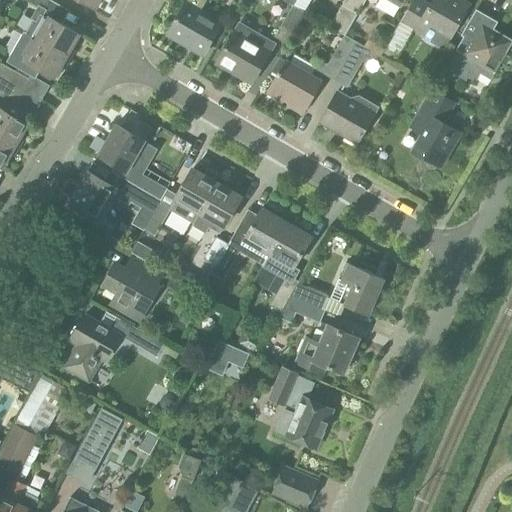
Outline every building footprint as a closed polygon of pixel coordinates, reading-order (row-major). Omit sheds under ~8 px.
[(24,0),(44,11),(50,0),(49,0),(24,0)] [(78,0),(96,10),(102,0),(78,0)] [(344,0),(329,26),(344,35),(364,0),(344,0)] [(459,0),(432,0),(430,4),(423,0),(413,0),(399,23),(432,43),(434,40),(446,47),(451,38),(450,37),(469,5),(459,0)] [(204,57),(222,25),(185,4),(167,36),(204,57)] [(292,8),(274,37),(286,44),(303,15),(292,8)] [(491,81),(502,62),(507,65),(511,58),(506,55),(511,45),(511,40),(494,30),(498,23),(476,10),(461,36),(464,37),(456,51),(459,52),(448,70),(466,81),(467,78),(476,83),(481,75),(491,81)] [(0,52),(3,55),(27,20),(16,13),(0,36),(0,52)] [(35,20),(27,33),(37,38),(69,57),(81,36),(49,17),(49,18),(42,14),(38,21),(35,20)] [(273,51),(235,29),(215,64),(253,86),(273,51)] [(56,79),(69,57),(37,38),(27,33),(26,32),(13,55),(56,79)] [(324,80),(322,79),(325,74),(335,81),(350,55),(358,42),(345,35),(328,64),(321,60),(313,74),(286,59),(285,60),(280,57),(272,72),(277,75),(266,94),(304,116),(324,80)] [(382,56),(386,50),(369,40),(365,46),(382,56)] [(386,50),(382,56),(390,61),(394,54),(386,50)] [(348,88),(363,63),(350,55),(335,81),(348,88)] [(0,77),(24,92),(32,80),(0,61),(0,77)] [(0,77),(0,91),(4,94),(0,101),(0,137),(17,148),(29,126),(11,115),(24,92),(0,77)] [(444,124),(456,103),(430,89),(407,129),(420,137),(418,139),(447,155),(460,133),(444,124)] [(338,93),(321,124),(358,145),(380,108),(360,96),(351,100),(338,93)] [(117,122),(98,156),(116,166),(114,171),(160,199),(166,189),(143,176),(150,164),(138,157),(148,140),(117,122)] [(0,167),(4,169),(17,148),(0,137),(0,167)] [(440,168),(447,155),(418,139),(411,151),(440,168)] [(194,224),(217,183),(192,170),(176,199),(166,194),(162,200),(161,199),(152,214),(154,215),(145,230),(157,236),(171,210),(194,224)] [(152,214),(161,199),(151,194),(120,176),(113,188),(88,173),(70,204),(97,220),(111,196),(130,205),(132,202),(152,214)] [(220,234),(241,197),(217,183),(194,224),(192,226),(205,233),(208,228),(220,234)] [(228,245),(215,268),(212,273),(223,279),(239,251),(262,266),(287,223),(262,209),(253,223),(243,217),(228,245)] [(291,296),(299,281),(295,279),(300,271),(294,268),(312,238),(287,223),(262,266),(286,280),(272,304),(283,311),(291,296)] [(215,268),(228,245),(216,238),(205,258),(206,263),(215,268)] [(158,293),(155,291),(164,274),(131,256),(126,266),(116,260),(101,285),(115,294),(109,305),(140,323),(158,293)] [(353,286),(345,305),(369,315),(384,279),(350,264),(342,282),(353,286)] [(300,281),(299,281),(291,296),(326,310),(331,299),(328,297),(328,296),(299,283),(300,281)] [(326,310),(291,296),(283,311),(279,318),(293,323),(297,313),(321,323),(326,310)] [(102,359),(105,361),(119,335),(158,357),(165,344),(107,311),(100,325),(85,316),(70,342),(76,346),(64,367),(89,382),(102,359)] [(328,326),(321,343),(305,336),(294,364),(323,375),(326,367),(344,374),(359,338),(328,326)] [(239,344),(258,354),(264,342),(246,332),(239,344)] [(249,352),(233,345),(226,361),(242,368),(249,352)] [(0,368),(16,377),(21,366),(0,355),(0,368)] [(333,411),(309,400),(316,383),(279,368),(267,398),(298,411),(295,418),(283,413),(276,430),(288,435),(317,448),(333,411)] [(0,453),(0,468),(19,478),(38,438),(41,440),(69,392),(42,376),(14,424),(0,453)] [(103,410),(79,453),(98,464),(122,420),(103,410)] [(201,460),(184,454),(179,467),(183,476),(176,496),(186,499),(201,460)] [(318,481),(283,465),(271,493),(305,509),(318,481)] [(22,491),(26,484),(13,478),(3,496),(1,495),(0,496),(0,511),(34,511),(35,511),(32,510),(38,498),(22,491)] [(137,511),(138,511),(145,497),(133,491),(125,506),(137,511)] [(63,511),(98,511),(99,511),(71,497),(63,511)]
